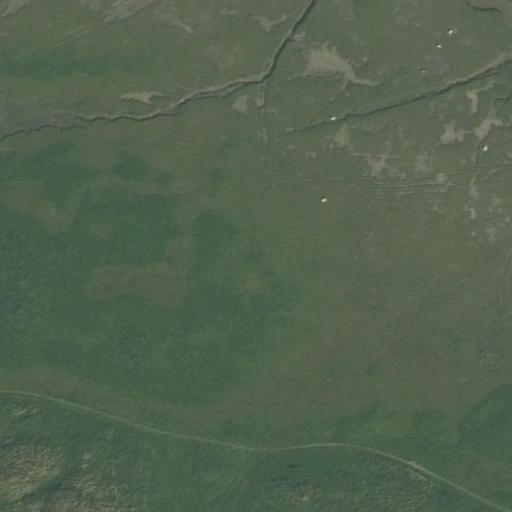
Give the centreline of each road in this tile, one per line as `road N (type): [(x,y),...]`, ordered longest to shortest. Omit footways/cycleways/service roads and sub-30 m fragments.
road 1 (track): [(0,394),(130,401),(231,423),(378,440),(511,487)]
road 2 (track): [(511,167),(398,175),(75,155),(0,162)]
